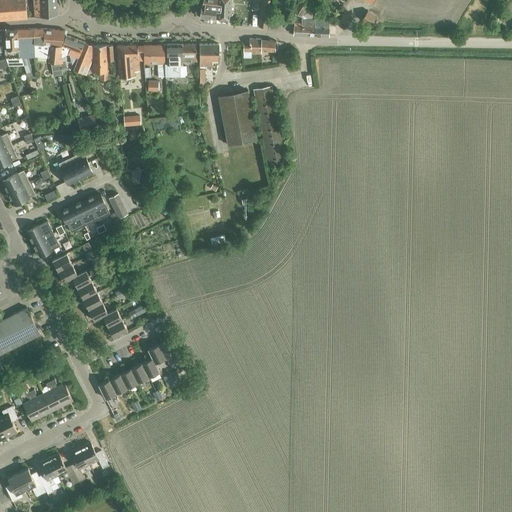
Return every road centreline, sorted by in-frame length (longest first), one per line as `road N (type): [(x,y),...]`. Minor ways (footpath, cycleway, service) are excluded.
road 1 (residential): [(0,459),(94,411),(79,363)]
road 2 (residential): [(79,363),(8,225)]
road 3 (residential): [(276,35),(415,42)]
road 4 (residential): [(8,225),(106,178),(122,192)]
